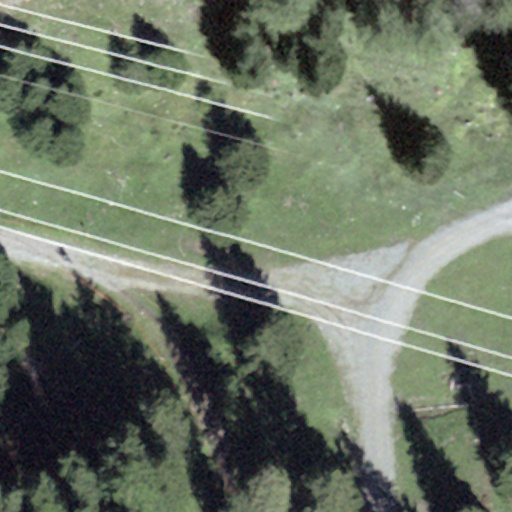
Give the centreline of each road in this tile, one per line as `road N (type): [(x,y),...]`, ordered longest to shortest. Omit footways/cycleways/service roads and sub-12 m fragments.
road 1 (track): [(0,243),(378,307)]
road 2 (track): [(378,307),(377,511)]
road 3 (track): [(511,203),(440,238),(378,307)]
